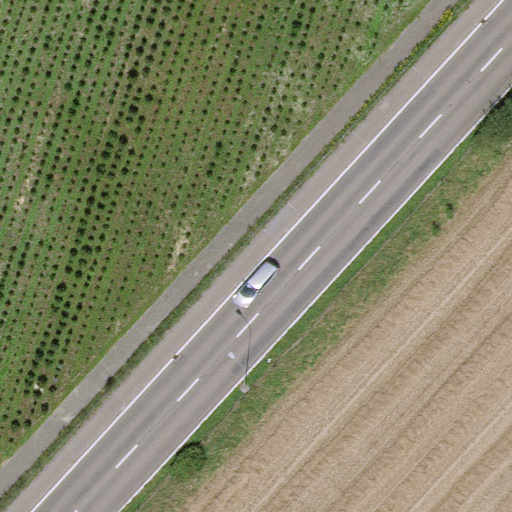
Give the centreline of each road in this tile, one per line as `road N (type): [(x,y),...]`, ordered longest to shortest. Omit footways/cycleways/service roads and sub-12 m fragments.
road 1 (track): [(0,489),(450,0)]
road 2 (secondary): [(511,42),(78,511)]
